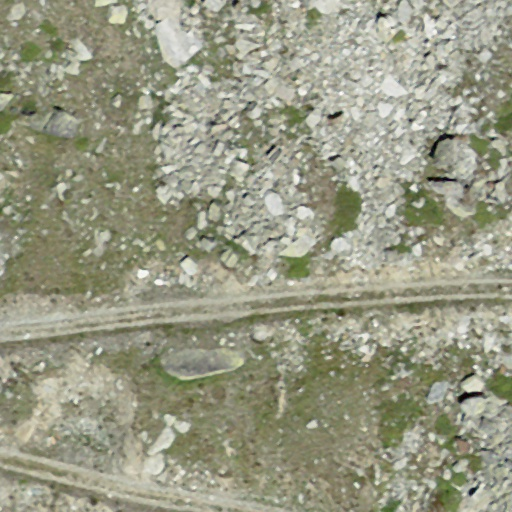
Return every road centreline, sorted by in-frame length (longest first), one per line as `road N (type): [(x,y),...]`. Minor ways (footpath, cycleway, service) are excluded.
road 1 (track): [(0,313),(316,299),(411,286),(511,288)]
road 2 (track): [(304,511),(262,495),(118,471),(0,434)]
